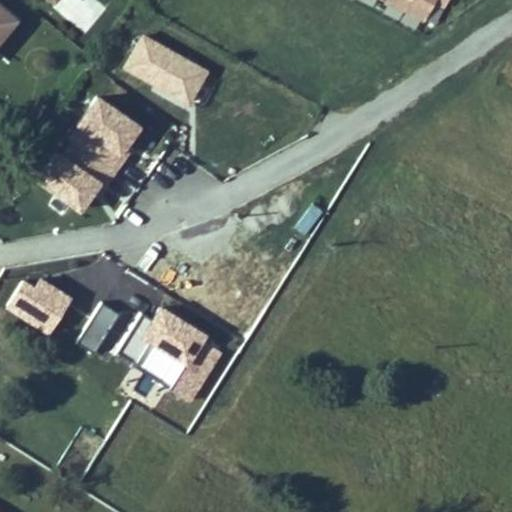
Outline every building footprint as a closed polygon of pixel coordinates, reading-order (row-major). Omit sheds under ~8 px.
[(363,0),(432,32),(447,0),(363,0)] [(0,34),(12,21),(0,10),(0,34)] [(129,65),(259,140),(275,114),(144,40),(129,65)] [(0,112),(0,135),(11,122),(0,112)] [(287,121),(275,114),(259,140),(271,147),(287,121)] [(83,186),(43,197),(50,222),(90,211),(83,186)] [(354,238),(368,216),(360,211),(346,232),(354,238)] [(64,293),(27,271),(11,297),(48,320),(64,293)] [(75,335),(92,346),(117,308),(100,297),(75,335)] [(165,389),(185,401),(217,347),(197,335),(202,327),(158,301),(150,315),(138,308),(115,347),(134,358),(150,331),(186,353),(165,389)]
